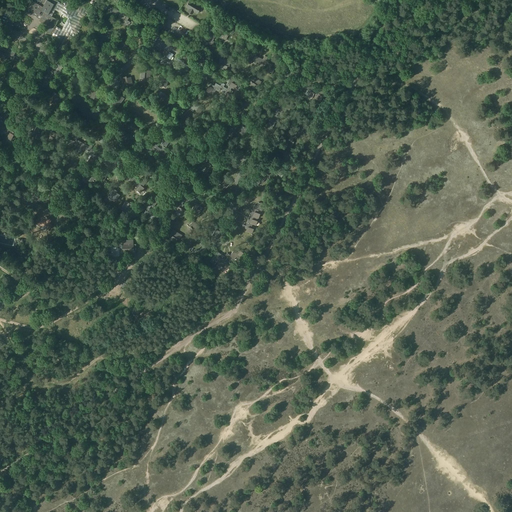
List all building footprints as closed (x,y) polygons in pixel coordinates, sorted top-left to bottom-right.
[(30,0),(28,3),(26,2),(24,6),(42,16),(39,21),(47,25),(45,28),(45,29),(45,30),(45,31),(46,31),(60,39),(56,46),(61,49),(64,44),(66,46),(69,40),(70,40),(71,38),(68,37),(69,34),(74,37),(74,38),(75,38),(75,37),(82,24),(80,23),(82,21),(83,22),(89,12),(89,11),(78,6),(77,8),(65,1),(64,1),(63,4),(55,0),(30,0)] [(201,6),(190,0),(189,0),(186,7),(189,9),(188,11),(192,14),(194,11),(197,13),(201,6)] [(118,15),(120,11),(114,7),(110,12),(117,16),(118,15)] [(123,21),(126,16),(125,15),(126,12),(124,10),(122,13),(120,11),(118,15),(121,17),(122,17),(120,19),(123,21)] [(217,38),(219,35),(213,32),(213,34),(209,32),(208,35),(210,36),(209,39),(213,41),(215,37),(215,38),(215,37),(217,38)] [(130,46),(133,41),(123,35),(120,40),(122,41),(120,45),(126,49),(128,45),(130,46)] [(233,42),(226,39),(226,40),(225,40),(223,44),(230,48),(233,42)] [(3,48),(0,52),(0,57),(2,59),(2,58),(5,59),(7,55),(9,52),(3,48)] [(254,61),(256,56),(253,54),(254,51),(251,50),(249,55),(250,56),(247,62),(251,64),(253,60),(254,61)] [(13,62),(16,57),(14,56),(16,52),(13,51),(12,53),(9,52),(7,55),(10,57),(11,58),(10,60),(13,62)] [(95,64),(100,55),(95,52),(94,53),(90,51),(87,58),(90,60),(89,61),(95,64)] [(113,56),(108,58),(111,65),(116,63),(116,64),(121,62),(117,52),(112,54),(113,56)] [(170,72),(176,63),(165,56),(160,66),(170,72)] [(261,63),(263,59),(256,56),(254,61),(261,65),(261,63)] [(265,56),(263,59),(261,63),(264,64),(264,65),(265,65),(264,67),(267,69),(270,63),(268,63),(269,59),(267,58),(268,58),(265,56)] [(18,58),(16,57),(11,65),(14,66),(12,68),(16,71),(20,65),(19,65),(20,63),(17,61),(18,58)] [(229,67),(231,61),(220,58),(219,64),(221,64),(219,69),(227,70),(228,66),(229,67)] [(190,66),(186,64),(183,62),(177,72),(183,76),(190,66)] [(57,71),(52,68),(51,70),(48,68),(46,71),(49,72),(47,75),(51,77),(53,74),(53,73),(55,74),(57,71)] [(141,71),(140,79),(144,79),(144,81),(150,81),(151,71),(145,70),(145,72),(141,71)] [(53,77),(51,77),(47,75),(43,81),(49,84),(53,77)] [(159,75),(156,86),(162,88),(162,85),(167,87),(168,80),(164,79),(165,77),(159,75)] [(259,87),(262,82),(253,75),(249,80),(251,81),(248,85),(255,89),(257,86),(259,87)] [(126,76),(121,78),(124,88),(129,87),(129,85),(132,84),(131,77),(127,78),(126,76)] [(232,87),(232,88),(235,89),(237,85),(240,87),(241,84),(231,78),(227,85),(229,86),(232,87)] [(20,89),(17,88),(19,85),(12,81),(10,84),(12,85),(10,88),(13,90),(18,92),(20,89)] [(306,85),(308,82),(305,81),(303,84),(302,84),(299,89),(302,90),(303,88),(304,88),(307,90),(309,86),(306,85)] [(299,89),(302,84),(299,82),(297,85),(294,83),(291,89),(293,89),(293,90),(294,90),(296,91),(298,88),(299,89)] [(216,90),(219,85),(216,83),(214,86),(211,84),(210,86),(209,86),(206,91),(210,93),(211,91),(214,93),(216,90)] [(224,92),(226,88),(223,87),(225,84),(222,83),(220,86),(219,85),(216,90),(219,92),(220,89),(221,90),(224,91),(224,92)] [(93,86),(89,96),(94,98),(95,97),(99,98),(102,92),(98,90),(98,89),(93,86)] [(230,90),(232,87),(229,86),(227,89),(226,88),(224,92),(224,91),(223,93),(226,95),(227,93),(228,93),(231,95),(233,91),(230,90)] [(307,90),(305,94),(308,95),(308,96),(312,98),(313,95),(316,89),(309,86),(307,90)] [(319,91),(316,89),(313,95),(317,96),(316,99),(320,101),(323,96),(324,96),(326,92),(323,91),(324,90),(320,88),(319,91)] [(17,94),(18,92),(13,90),(12,92),(14,94),(13,94),(14,94),(12,98),(15,100),(17,97),(19,98),(21,96),(17,94)] [(59,95),(55,92),(47,100),(51,103),(52,102),(56,105),(60,100),(57,97),(59,95)] [(118,107),(124,98),(120,94),(119,96),(115,93),(111,99),(114,102),(113,103),(118,107)] [(157,102),(167,108),(170,103),(169,102),(171,98),(165,94),(163,98),(161,97),(157,102)] [(188,108),(193,111),(194,109),(200,113),(202,110),(199,108),(200,106),(194,103),(192,106),(190,105),(188,108)] [(193,111),(188,108),(187,109),(184,108),(183,110),(185,112),(184,114),(187,116),(189,113),(189,112),(192,114),(193,111)] [(282,111),(277,108),(276,109),(273,108),(272,110),(274,112),(273,114),(277,116),(278,113),(279,112),(281,113),(282,111)] [(3,118),(5,119),(9,112),(4,109),(3,111),(0,109),(0,115),(0,116),(3,118)] [(189,117),(187,116),(184,114),(180,121),(185,123),(189,117)] [(278,117),(277,116),(273,114),(269,121),(275,124),(278,117)] [(0,127),(0,126),(0,130),(2,132),(4,129),(7,131),(9,126),(8,125),(9,122),(7,120),(5,123),(3,122),(1,125),(0,127)] [(126,124),(125,129),(135,133),(137,127),(135,127),(136,123),(129,121),(128,125),(126,124)] [(185,123),(180,121),(178,124),(175,122),(174,125),(179,128),(180,126),(182,128),(183,127),(186,129),(188,126),(185,123)] [(100,122),(96,129),(99,131),(98,133),(103,136),(109,127),(104,123),(103,125),(100,122)] [(43,129),(44,126),(40,123),(38,125),(35,123),(34,126),(36,127),(35,130),(38,132),(38,131),(40,128),(40,129),(41,128),(43,129)] [(238,128),(239,127),(234,124),(229,130),(234,133),(236,131),(236,130),(238,128)] [(9,126),(7,131),(5,134),(8,135),(7,137),(10,139),(14,132),(11,130),(12,127),(9,126)] [(38,132),(35,130),(33,133),(30,131),(29,134),(34,137),(35,136),(41,139),(43,136),(39,134),(40,132),(38,131),(38,132)] [(59,134),(52,131),(51,132),(49,136),(50,136),(48,140),(51,142),(54,138),(56,139),(59,134)] [(297,139),(298,136),(293,133),(292,135),(289,133),(287,136),(290,137),(289,139),(292,141),(294,138),(294,137),(297,139)] [(75,135),(75,136),(72,134),(70,138),(71,139),(68,144),(73,147),(74,144),(75,145),(74,145),(75,146),(76,145),(77,146),(80,141),(77,139),(78,137),(75,135)] [(228,138),(223,135),(222,136),(219,134),(218,136),(217,136),(215,139),(218,142),(218,141),(222,143),(224,140),(224,139),(226,140),(228,138)] [(163,146),(166,147),(170,141),(165,138),(161,145),(163,146)] [(290,149),(294,142),(292,141),(289,139),(285,146),(290,149)] [(84,148),(86,145),(80,141),(77,146),(84,150),(85,149),(84,148)] [(149,146),(145,144),(140,152),(143,154),(145,151),(147,151),(148,149),(150,150),(153,145),(150,143),(149,146)] [(158,152),(160,148),(158,147),(159,144),(156,143),(155,146),(153,145),(150,150),(153,151),(154,149),(155,150),(158,151),(158,152)] [(90,155),(93,149),(91,148),(93,145),(90,144),(89,146),(86,145),(84,148),(85,149),(88,150),(87,150),(88,151),(87,153),(90,155)] [(164,150),(166,147),(163,146),(162,149),(160,148),(158,152),(158,151),(157,153),(160,155),(161,153),(162,153),(165,155),(167,151),(164,150)] [(290,149),(285,146),(284,149),(281,148),(279,151),(285,154),(284,155),(289,158),(291,153),(289,152),(289,151),(290,151),(290,150),(290,149)] [(93,149),(90,155),(91,155),(88,162),(91,164),(93,160),(94,161),(97,156),(94,154),(96,151),(93,149)] [(209,164),(210,164),(211,161),(211,160),(214,162),(215,158),(210,156),(209,158),(206,156),(205,159),(203,158),(202,161),(206,163),(209,164)] [(229,159),(225,164),(229,167),(228,169),(232,172),(238,163),(234,160),(233,162),(229,159)] [(206,163),(203,169),(208,172),(209,170),(213,171),(214,168),(210,166),(211,165),(210,164),(209,164),(206,163)] [(274,170),(275,169),(270,166),(266,172),(271,175),(272,173),(274,170)] [(103,177),(105,179),(109,172),(104,169),(100,176),(103,178),(103,177)] [(208,172),(203,169),(201,173),(198,171),(197,175),(202,177),(203,175),(209,178),(211,175),(207,173),(208,172)] [(130,174),(132,172),(130,170),(127,173),(126,172),(122,177),(125,179),(127,177),(130,179),(132,176),(130,174)] [(97,183),(99,180),(97,178),(98,176),(96,174),(94,177),(92,176),(89,181),(92,183),(93,181),(94,181),(97,183)] [(89,181),(92,176),(89,175),(88,177),(85,175),(82,180),(83,181),(83,182),(84,182),(86,183),(88,181),(89,181)] [(135,185),(139,181),(132,176),(130,179),(129,181),(135,185)] [(224,176),(218,181),(221,185),(220,186),(223,190),(232,183),(228,178),(227,180),(224,176)] [(104,181),(105,179),(103,177),(103,178),(101,181),(99,180),(97,183),(96,185),(99,186),(100,184),(101,185),(101,184),(104,186),(106,183),(104,181)] [(264,180),(259,177),(258,179),(255,177),(254,179),(256,181),(255,183),(258,185),(260,182),(263,183),(264,180)] [(139,181),(135,185),(136,186),(136,187),(137,187),(139,188),(137,190),(141,193),(144,188),(143,187),(146,182),(143,180),(142,183),(139,181)] [(116,201),(120,195),(116,192),(117,191),(112,188),(106,197),(112,201),(113,199),(116,201)] [(187,202),(189,199),(184,196),(183,197),(180,195),(178,198),(181,199),(179,202),(182,204),(183,204),(182,204),(184,201),(185,200),(187,202)] [(153,208),(158,201),(153,198),(149,204),(151,206),(153,208)] [(130,203),(126,201),(122,207),(125,209),(124,211),(129,214),(135,205),(130,202),(130,203)] [(182,204),(179,202),(177,205),(174,203),(173,206),(177,209),(176,210),(181,214),(184,210),(182,208),(184,205),(183,204),(182,204)] [(254,205),(253,208),(259,210),(262,211),(263,208),(265,209),(267,204),(261,202),(261,203),(259,202),(257,206),(254,205)] [(149,209),(151,206),(149,204),(147,206),(145,205),(142,208),(145,210),(146,211),(144,213),(147,215),(148,213),(150,210),(149,209)] [(195,205),(193,208),(195,210),(193,213),(197,216),(202,208),(196,204),(195,205)] [(259,210),(253,208),(253,210),(249,208),(248,211),(251,212),(250,215),(258,218),(259,218),(260,214),(258,213),(259,210)] [(154,214),(157,211),(154,209),(153,212),(150,210),(148,213),(151,215),(151,216),(150,218),(152,220),(156,215),(154,214)] [(227,219),(229,216),(226,214),(225,217),(222,215),(220,219),(223,221),(224,221),(223,223),(225,225),(228,220),(227,219)] [(258,218),(250,215),(247,222),(253,224),(256,225),(258,221),(257,221),(258,218)] [(46,221),(44,219),(41,225),(40,226),(41,227),(40,228),(46,232),(48,230),(52,224),(50,223),(51,221),(48,218),(46,221)] [(196,234),(201,230),(194,221),(189,225),(191,227),(187,229),(192,235),(195,233),(196,234)] [(253,224),(247,222),(246,225),(243,224),(242,227),(247,230),(247,231),(252,233),(254,229),(251,228),(253,224)] [(180,240),(183,235),(173,229),(170,235),(172,236),(170,240),(176,243),(178,239),(180,240)] [(220,232),(220,231),(216,229),(212,236),(217,239),(221,233),(221,232),(220,232)] [(123,252),(134,251),(134,240),(122,240),(123,252)] [(233,251),(232,253),(236,257),(237,256),(240,257),(243,258),(246,254),(241,251),(238,250),(236,253),(233,251)] [(224,256),(218,252),(210,262),(213,264),(215,261),(218,264),(222,259),(224,256)] [(236,257),(232,253),(230,255),(227,253),(226,255),(228,257),(226,259),(229,262),(230,261),(232,259),(232,258),(234,260),(236,257)] [(222,259),(218,264),(216,266),(219,268),(221,266),(226,270),(232,263),(230,261),(229,262),(226,259),(225,261),(222,259)]
